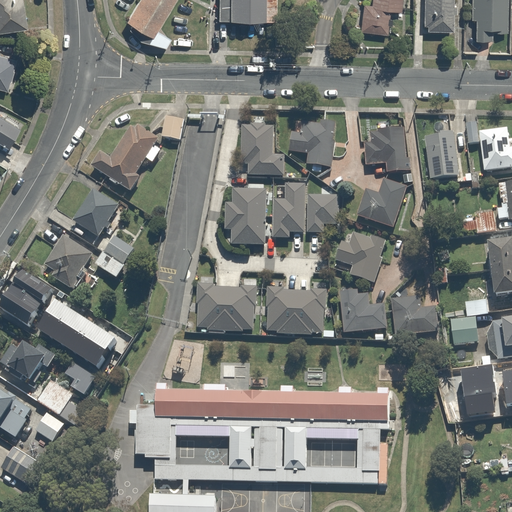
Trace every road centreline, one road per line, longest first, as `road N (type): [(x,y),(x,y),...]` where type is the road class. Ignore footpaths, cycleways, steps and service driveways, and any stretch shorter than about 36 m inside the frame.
road 1 (residential): [(322,267),(236,263),(215,246),(211,227),(240,79)]
road 2 (residential): [(240,79),(511,85)]
road 3 (residential): [(0,239),(60,132),(77,77)]
road 4 (residential): [(77,77),(240,79)]
